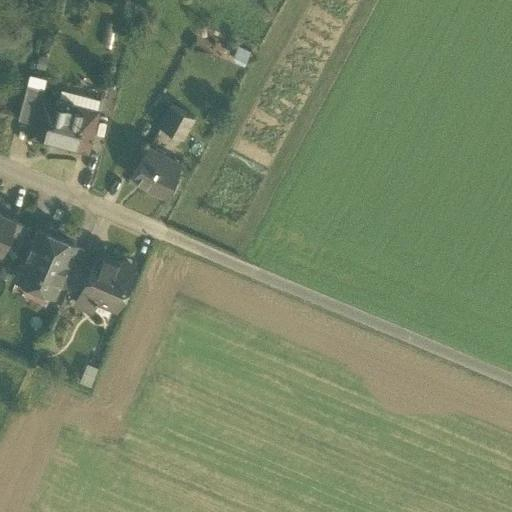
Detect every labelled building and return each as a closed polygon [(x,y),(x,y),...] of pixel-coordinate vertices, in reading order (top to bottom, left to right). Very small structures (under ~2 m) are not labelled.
[(43,89),(26,84),(17,119),(32,124),(39,96),(41,96),(43,89)] [(41,96),(39,96),(32,124),(29,137),(87,152),(98,111),(41,96)] [(193,119),(171,108),(160,128),(182,140),(193,119)] [(173,162),(147,149),(132,179),(165,196),(176,176),(168,172),(173,162)] [(11,218),(0,213),(0,248),(0,249),(14,217),(12,216),(11,218)] [(73,243),(38,228),(16,279),(51,294),(58,278),(73,245),(73,243)] [(73,245),(58,278),(70,283),(81,257),(84,250),(73,245)] [(78,295),(75,302),(90,309),(94,298),(114,307),(131,268),(130,267),(129,264),(125,262),(121,263),(97,253),(93,262),(78,295)] [(70,283),(67,290),(78,295),(93,262),(81,257),(70,283)]
